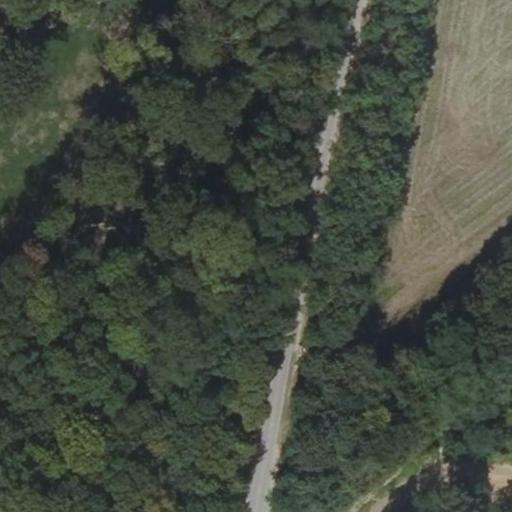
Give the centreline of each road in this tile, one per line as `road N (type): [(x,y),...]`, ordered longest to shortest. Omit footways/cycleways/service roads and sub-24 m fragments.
road 1 (unclassified): [(353,0),(256,511)]
road 2 (track): [(276,403),(511,247)]
